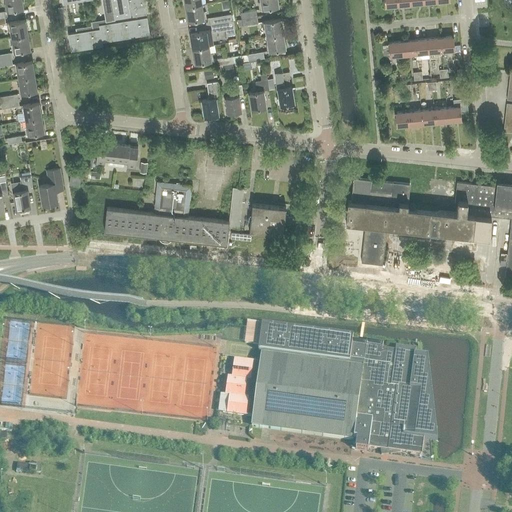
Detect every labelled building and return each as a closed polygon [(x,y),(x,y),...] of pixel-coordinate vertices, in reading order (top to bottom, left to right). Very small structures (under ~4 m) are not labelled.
[(24,8),(22,0),(5,0),(6,3),(5,4),(6,11),(24,8)] [(62,0),(63,3),(82,0),(103,0),(107,19),(91,21),(91,25),(75,28),(76,32),(68,33),(71,50),(103,45),(103,41),(150,33),(144,0),(62,0)] [(278,6),(277,0),(260,0),(262,9),(278,6)] [(203,11),(202,4),(186,7),(188,21),(206,18),(205,11),(203,11)] [(257,16),(256,10),(241,12),(242,19),(257,16)] [(210,18),(211,24),(227,21),(226,15),(210,18)] [(258,23),(257,16),(242,19),(243,25),(258,23)] [(280,19),(264,21),(262,22),(263,29),(266,29),(267,36),(283,33),(280,19)] [(11,30),(12,37),(28,34),(26,20),(8,23),(9,30),(11,30)] [(228,27),(227,21),(211,24),(212,30),(228,27)] [(190,34),(193,48),(209,46),(207,38),(212,38),(210,30),(190,34)] [(286,48),(283,33),(267,36),(269,51),(286,48)] [(31,49),(28,34),(12,37),(13,45),(12,45),(13,52),(31,49)] [(454,36),(441,37),(442,52),(448,51),(448,50),(455,49),(454,36)] [(442,52),(441,37),(428,38),(429,52),(436,51),(436,52),(442,52)] [(429,52),(428,38),(415,39),(416,54),(422,54),(422,53),(429,52)] [(416,54),(415,39),(401,41),(403,55),(410,54),(410,55),(416,54)] [(403,55),(401,41),(388,42),(389,47),(390,55),(390,57),(396,56),(396,55),(403,55)] [(210,53),(209,46),(193,48),(195,63),(213,60),(212,53),(210,53)] [(264,58),(263,51),(243,55),(244,61),(264,58)] [(234,63),(233,56),(217,59),(218,65),(225,64),(233,63),(234,63)] [(35,76),(33,64),(33,61),(15,64),(16,71),(18,71),(19,78),(35,76)] [(225,64),(226,71),(234,70),(233,63),(225,64)] [(205,78),(214,77),(213,68),(204,70),(205,78)] [(290,78),(289,72),(275,74),(280,105),(294,102),(292,86),(290,86),(289,78),(290,78)] [(269,89),(268,79),(267,73),(261,74),(262,80),(256,81),(257,91),(249,92),(252,109),(266,107),(263,90),(269,89)] [(37,91),(35,76),(19,78),(20,86),(19,86),(20,94),(37,91)] [(216,98),(221,97),(218,81),(207,83),(209,99),(202,100),(205,117),(219,115),(216,98)] [(239,95),(244,95),(242,84),(231,86),(233,96),(226,97),(228,113),(241,111),(239,95)] [(19,100),(18,93),(0,96),(0,97),(1,103),(19,100)] [(453,99),(454,106),(447,107),(449,121),(462,119),(461,112),(468,112),(467,98),(453,99)] [(20,105),(19,100),(1,103),(2,109),(20,105)] [(25,112),(26,120),(42,117),(39,102),(22,105),(23,112),(25,112)] [(449,121),(447,107),(440,108),(440,106),(434,107),(436,122),(449,121)] [(436,122),(434,107),(428,108),(428,109),(421,109),(423,123),(436,122)] [(423,123),(421,109),(414,110),(414,109),(408,110),(410,124),(423,123)] [(410,124),(408,110),(402,110),(402,111),(395,112),(396,126),(410,124)] [(44,132),(42,117),(26,120),(27,127),(25,127),(27,135),(44,132)] [(22,142),(21,136),(6,138),(7,144),(22,142)] [(98,142),(96,163),(104,164),(105,159),(109,159),(108,164),(116,165),(123,166),(124,161),(128,161),(127,167),(136,168),(138,147),(130,146),(130,145),(118,143),(106,142),(106,143),(98,142)] [(56,190),(63,189),(60,168),(47,170),(50,184),(40,185),(43,204),(58,201),(56,190)] [(20,175),(21,182),(11,183),(12,190),(14,190),(17,208),(30,206),(28,190),(33,189),(31,173),(20,175)] [(79,184),(81,175),(71,174),(70,183),(79,184)] [(489,237),(490,227),(491,216),(511,218),(505,277),(511,278),(511,183),(497,182),(496,186),(457,182),(455,201),(458,201),(457,212),(408,207),(410,184),(370,179),(368,202),(348,200),(346,221),(366,224),(361,262),(382,264),(387,226),(473,235),(489,237)] [(8,195),(6,184),(6,181),(0,181),(0,211),(5,210),(2,196),(8,195)] [(233,188),(229,220),(229,227),(239,228),(243,189),(233,188)] [(283,235),(286,207),(253,203),(249,231),(283,235)] [(259,346),(262,326),(247,324),(245,345),(259,346)] [(428,358),(415,356),(416,351),(396,349),(395,352),(382,351),(383,345),(367,342),(366,345),(352,343),(353,338),(262,326),(259,346),(258,352),(259,352),(363,367),(353,442),(353,440),(357,440),(355,450),(368,452),(368,449),(421,457),(424,440),(437,442),(428,358)] [(363,367),(259,352),(257,364),(250,418),(253,418),(252,428),(353,442),(363,367)] [(250,418),(257,364),(235,361),(232,379),(228,378),(227,391),(231,391),(227,415),(250,418)] [(17,472),(41,476),(42,465),(36,464),(36,467),(18,465),(17,472)]
